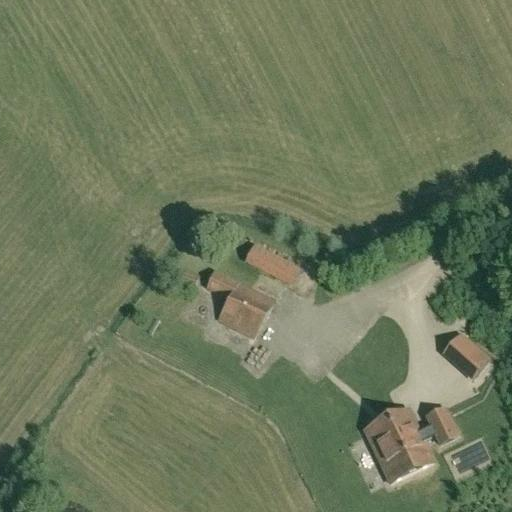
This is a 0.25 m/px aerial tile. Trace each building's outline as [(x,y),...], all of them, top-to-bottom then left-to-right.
[(237,263),(287,289),(296,271),(246,245),(237,263)] [(174,288),(194,295),(199,281),(179,273),(174,288)] [(218,324),(253,343),(273,305),(216,275),(207,292),(229,303),(218,324)] [(479,355),(463,373),(473,383),(489,365),(479,355)] [(365,436),(372,451),(382,471),(390,487),(433,466),(423,446),(435,440),(439,448),(457,440),(445,414),(427,423),(430,430),(418,435),(408,415),(365,436)]
